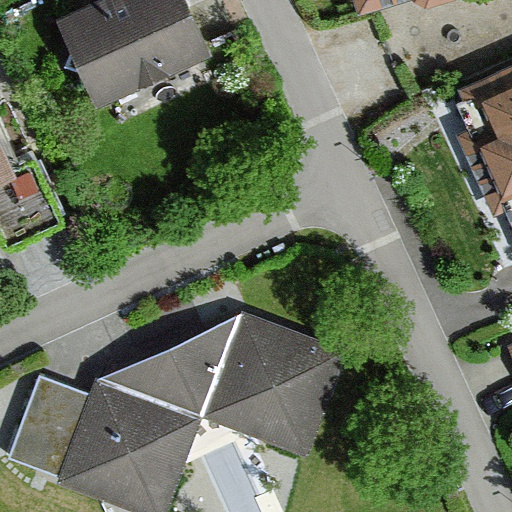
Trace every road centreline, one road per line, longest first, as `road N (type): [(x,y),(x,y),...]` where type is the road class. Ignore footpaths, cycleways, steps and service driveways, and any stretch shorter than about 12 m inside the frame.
road 1 (residential): [(357,190),(0,332)]
road 2 (residential): [(357,190),(506,511)]
road 3 (residential): [(272,0),(357,190)]
